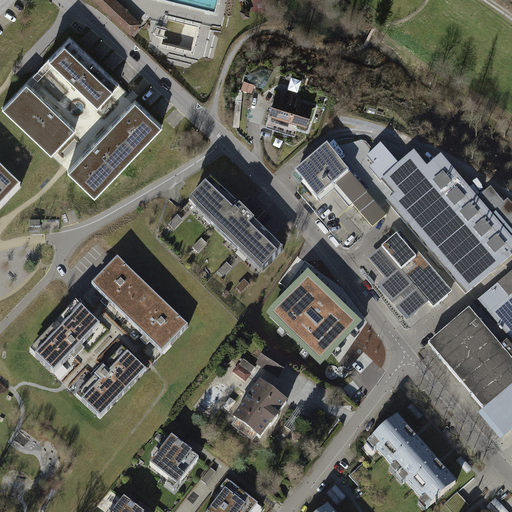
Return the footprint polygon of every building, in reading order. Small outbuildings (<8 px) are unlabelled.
[(116,0),(92,0),(128,35),(140,23),(116,0)] [(247,8),(239,11),(242,20),(250,18),(247,8)] [(119,85),(71,39),(51,60),(99,106),(119,85)] [(289,86),(299,88),(301,75),(291,73),(289,86)] [(76,130),(28,84),(4,109),(52,155),(76,130)] [(304,126),(310,105),(277,95),(271,115),(304,126)] [(163,127),(137,102),(70,172),(96,197),(163,127)] [(384,218),(380,213),(325,149),(292,176),(315,200),(331,186),(370,230),(384,218)] [(509,257),(511,254),(511,205),(507,201),(493,195),(482,206),(434,155),(422,167),(410,154),(379,183),(391,196),(381,205),(466,296),(509,257)] [(21,189),(0,168),(0,209),(1,210),(21,189)] [(195,210),(262,274),(285,250),(213,181),(190,204),(195,210)] [(195,210),(190,204),(169,226),(174,231),(195,210)] [(399,235),(367,262),(383,281),(375,289),(410,329),(442,302),(420,276),(429,269),(399,235)] [(206,246),(201,241),(193,249),(198,254),(206,246)] [(90,292),(125,323),(151,294),(116,263),(90,292)] [(233,270),(227,265),(219,274),(224,279),(233,270)] [(511,272),(474,307),(511,348),(511,272)] [(308,277),(270,317),(320,365),(358,325),(308,277)] [(249,287),(243,282),(236,290),(241,295),(249,287)] [(125,323),(160,355),(186,326),(151,294),(125,323)] [(74,308),(28,356),(50,377),(97,329),(74,308)] [(426,347),(482,411),(511,384),(511,364),(466,312),(426,347)] [(142,370),(120,350),(76,397),(98,418),(142,370)] [(265,350),(255,367),(277,380),(287,363),(265,350)] [(247,379),(256,365),(243,356),(233,371),(247,379)] [(215,364),(180,412),(200,428),(236,378),(215,364)] [(234,423),(229,430),(247,445),(253,437),(257,440),(284,406),(256,384),(228,419),(234,423)] [(426,451),(397,418),(367,444),(397,477),(426,451)] [(170,435),(148,461),(175,483),(197,456),(170,435)] [(456,485),(426,451),(397,477),(426,510),(456,485)] [(207,484),(217,473),(212,469),(203,481),(207,484)] [(228,480),(203,511),(250,511),(258,503),(228,480)] [(476,480),(447,503),(453,511),(460,511),(486,492),(476,480)] [(141,511),(121,496),(108,511),(141,511)] [(494,511),(510,511),(498,499),(489,506),(494,511)]
